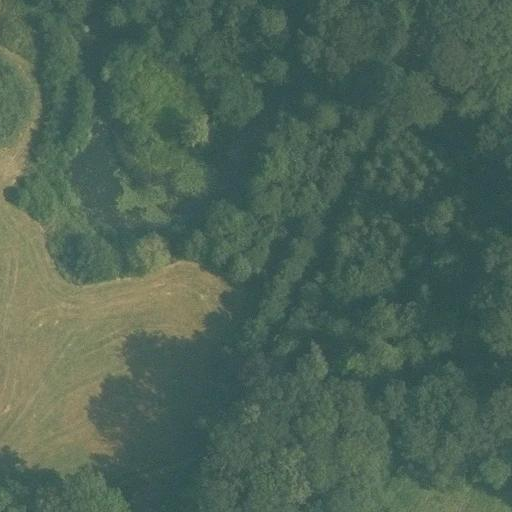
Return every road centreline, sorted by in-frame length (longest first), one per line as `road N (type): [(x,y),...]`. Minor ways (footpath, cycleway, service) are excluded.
road 1 (track): [(53,511),(197,454),(229,417),(441,0)]
road 2 (track): [(396,441),(511,485)]
